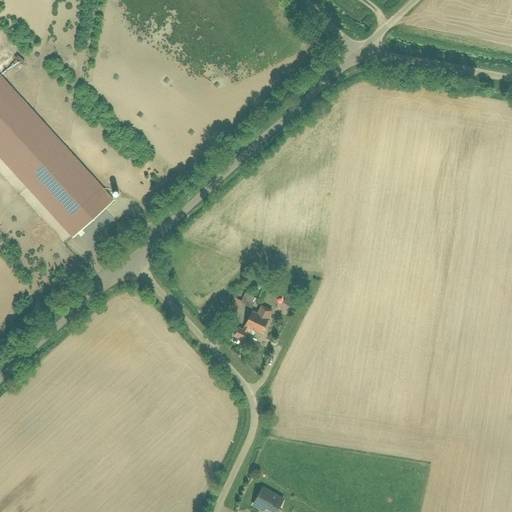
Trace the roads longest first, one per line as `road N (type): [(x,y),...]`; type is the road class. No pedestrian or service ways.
road 1 (unclassified): [(219,511),(245,440),(243,370),(133,250)]
road 2 (unclassified): [(133,250),(363,51)]
road 3 (unclassified): [(0,372),(133,250)]
road 4 (residential): [(511,78),(363,51)]
